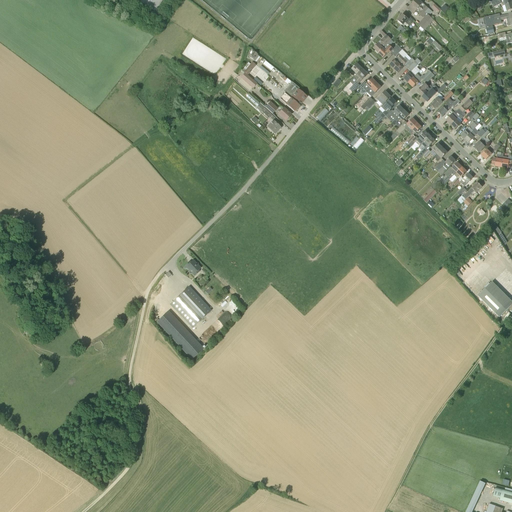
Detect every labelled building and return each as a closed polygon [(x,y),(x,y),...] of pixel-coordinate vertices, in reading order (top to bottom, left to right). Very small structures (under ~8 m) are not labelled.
[(144,0),(142,3),(151,10),(154,12),(163,0),(144,0)] [(419,0),(415,0),(414,2),(425,12),(429,8),(422,2),(422,1),(420,1),(419,0)] [(464,5),(468,9),(472,5),(469,1),(464,5)] [(408,9),(414,14),(416,11),(424,17),(427,13),(425,12),(414,2),(408,9)] [(438,13),(441,10),(435,4),(432,7),(438,13)] [(500,14),(483,17),(486,27),(493,25),(502,23),(501,20),(510,18),(511,26),(511,25),(511,13),(508,14),(500,16),(500,14)] [(424,30),(431,23),(434,20),(429,16),(427,14),(418,25),(424,29),(424,30)] [(409,26),(414,20),(409,16),(407,18),(403,15),(397,20),(403,25),(405,23),(409,26)] [(511,33),(506,35),(505,32),(499,34),(500,38),(506,37),(507,44),(511,42),(511,33)] [(387,35),(374,48),(379,53),(392,40),(387,35)] [(393,48),(390,46),(393,42),(391,41),(392,40),(379,53),(383,58),(393,48)] [(434,41),(433,43),(440,50),(442,48),(435,41),(434,41)] [(393,54),(400,47),(397,45),(390,52),(393,54)] [(400,47),(393,54),(395,57),(402,50),(400,47)] [(254,52),(249,57),(253,60),(258,55),(254,52)] [(390,64),(394,69),(404,58),(401,55),(397,58),(396,57),(390,64)] [(398,73),(405,66),(404,65),(408,62),(404,58),(394,69),(398,73)] [(408,68),(415,61),(412,58),(409,61),(410,61),(406,66),(408,68)] [(417,59),(415,61),(408,68),(410,70),(406,74),(407,75),(403,78),(408,83),(420,71),(423,67),(422,66),(419,69),(417,67),(419,66),(418,65),(421,62),(417,59)] [(245,73),(248,75),(256,65),(252,62),(252,63),(250,61),(242,71),(245,73)] [(266,61),(263,64),(271,71),(274,68),(266,61)] [(354,77),(362,69),(357,64),(352,69),(349,66),(345,71),(347,73),(348,72),(354,77)] [(349,89),(353,93),(358,88),(360,86),(358,84),(362,80),(368,74),(362,69),(354,77),(357,80),(356,82),(349,89)] [(420,79),(418,78),(421,75),(420,75),(422,73),(423,73),(424,72),(423,71),(421,72),(420,71),(408,83),(413,87),(416,84),(417,84),(419,83),(418,82),(420,79)] [(257,83),(248,75),(245,73),(241,78),(253,88),(257,83)] [(424,81),(426,83),(434,75),(432,73),(424,81)] [(493,80),(495,87),(502,86),(500,78),(493,80)] [(336,87),(341,81),(338,79),(333,85),(336,87)] [(367,93),(377,83),(372,79),(368,83),(365,81),(360,86),(358,88),(361,91),(363,88),(367,93)] [(299,105),(307,96),(298,89),(299,88),(292,82),(284,92),(291,98),(285,105),(294,112),(296,109),(297,110),(300,106),(299,105)] [(377,83),(367,93),(372,97),(381,87),(377,83)] [(417,92),(422,97),(430,89),(428,87),(425,84),(417,92)] [(444,84),(437,92),(439,94),(446,86),(444,84)] [(430,89),(422,97),(428,102),(435,94),(430,89)] [(383,105),(391,97),(390,96),(389,94),(388,95),(385,91),(377,100),(383,105)] [(451,91),(444,98),(446,101),(453,94),(451,91)] [(364,97),(357,103),(360,106),(360,105),(366,100),(364,97)] [(364,110),(365,108),(373,100),(370,97),(361,107),(364,110)] [(436,100),(431,105),(435,109),(442,102),(437,97),(435,100),(436,100)] [(386,116),(391,111),(389,109),(390,108),(391,108),(396,103),(392,98),(387,104),(386,103),(382,108),(385,111),(381,115),(384,118),(386,116)] [(264,108),(259,104),(254,99),(251,101),(257,107),(256,107),(261,112),(268,119),(272,115),(266,109),(264,108)] [(446,120),(451,125),(459,117),(461,115),(463,112),(464,112),(473,103),(470,99),(460,109),(454,112),(446,120)] [(367,110),(369,109),(376,103),(373,100),(365,108),(367,110)] [(448,102),(438,112),(442,116),(450,108),(450,107),(451,105),(448,102)] [(270,103),(265,108),(272,114),(277,109),(270,103)] [(388,118),(389,118),(392,114),(392,115),(394,115),(394,117),(396,119),(404,110),(400,106),(394,112),(392,110),(391,111),(386,116),(388,118)] [(284,108),(278,114),(286,121),(291,115),(284,108)] [(319,120),(328,111),(326,108),(316,117),(319,120)] [(326,125),(337,113),(333,110),(322,122),(326,125)] [(403,121),(409,115),(404,110),(396,119),(391,124),(393,125),(400,118),(403,121)] [(461,119),(463,117),(466,114),(464,112),(463,112),(461,115),(459,117),(451,125),(455,129),(461,124),(460,123),(463,121),(461,119)] [(383,119),(380,116),(374,122),(377,125),(384,119),(383,119)] [(408,132),(409,131),(412,129),(417,123),(413,119),(406,125),(407,126),(405,128),(402,125),(395,133),(398,136),(405,129),(408,132)] [(273,120),(270,124),(267,127),(275,134),(281,128),(273,120)] [(469,127),(461,135),(465,139),(475,128),(478,126),(474,122),(471,125),(471,124),(469,127)] [(415,134),(422,127),(417,123),(412,129),(414,131),(413,132),(415,134)] [(479,132),(475,129),(475,128),(465,139),(469,143),(479,132)] [(480,141),(474,148),(479,153),(488,144),(483,139),(490,132),(488,130),(486,132),(481,138),(483,140),(481,141),(480,141)] [(418,140),(422,143),(430,136),(429,135),(429,134),(428,133),(425,131),(420,136),(420,137),(418,139),(416,137),(412,142),(414,144),(418,140)] [(409,145),(412,142),(416,137),(413,135),(406,142),(409,145)] [(435,141),(433,138),(431,136),(430,136),(422,143),(422,144),(421,145),(425,149),(421,153),(423,155),(428,151),(427,149),(435,141)] [(356,137),(351,144),(358,149),(364,139),(361,137),(360,139),(356,137)] [(430,153),(435,157),(443,148),(438,144),(432,150),(431,152),(429,150),(428,151),(423,155),(423,156),(426,159),(428,157),(427,156),(430,153)] [(432,167),(435,169),(443,161),(442,159),(447,153),(443,148),(435,157),(434,157),(436,160),(435,160),(437,162),(432,167)] [(492,154),(487,150),(482,155),(486,160),(492,154)] [(495,166),(502,167),(503,160),(504,154),(501,153),(501,155),(497,155),(497,159),(493,158),(492,165),(496,165),(495,166)] [(445,162),(443,161),(435,169),(436,171),(439,168),(440,169),(443,166),(447,170),(450,166),(456,161),(451,157),(445,162)] [(511,160),(509,161),(503,160),(502,167),(508,169),(508,168),(511,166),(511,160)] [(462,167),(457,163),(452,168),(454,170),(447,177),(450,180),(454,175),(462,167)] [(461,177),(467,172),(462,167),(454,175),(457,178),(459,175),(461,177)] [(447,170),(439,178),(441,180),(449,172),(447,170)] [(465,187),(473,178),(468,174),(460,182),(465,187)] [(476,193),(482,187),(477,182),(474,186),(474,185),(472,187),(472,188),(463,197),(462,196),(458,200),(461,204),(474,190),(476,193)] [(424,200),(424,201),(427,203),(437,192),(434,189),(424,200)] [(461,215),(462,214),(467,209),(466,208),(468,206),(472,202),(468,198),(464,202),(465,203),(463,206),(463,205),(458,210),(461,212),(459,213),(461,215)] [(506,205),(504,203),(502,205),(506,208),(511,202),(508,199),(510,201),(506,205)] [(199,270),(201,268),(198,265),(198,263),(196,262),(193,260),(191,262),(190,261),(183,267),(184,268),(187,269),(189,271),(189,274),(192,274),(194,276),(200,271),(199,270)] [(490,313),(493,311),(500,318),(511,305),(511,301),(492,282),(478,296),(489,307),(487,309),(490,313)] [(192,328),(211,311),(189,287),(170,304),(192,328)] [(192,360),(204,349),(169,312),(158,323),(192,360)] [(480,478),(466,511),(472,511),(485,481),(480,478)] [(511,503),(511,492),(495,488),(493,496),(500,498),(500,500),(511,503)]
